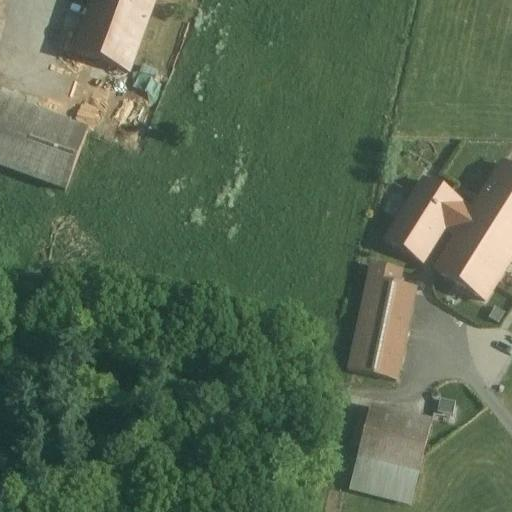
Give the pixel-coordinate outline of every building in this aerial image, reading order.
[(96,0),(75,56),(128,76),(156,0),(96,0)] [(87,135),(0,103),(0,169),(66,193),(87,135)] [(511,174),(502,168),(474,215),(511,238),(511,174)] [(511,238),(474,215),(424,184),(388,242),(423,264),(444,229),(458,238),(437,273),(485,303),(511,258),(511,238)] [(402,275),(370,269),(349,375),(397,385),(415,294),(399,290),(402,275)] [(431,426),(371,412),(351,491),(411,506),(431,426)]
